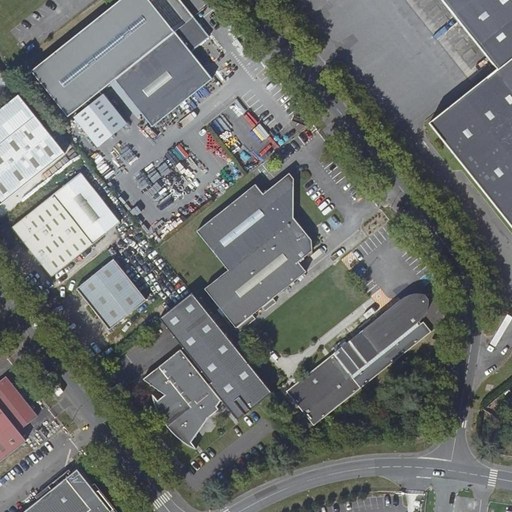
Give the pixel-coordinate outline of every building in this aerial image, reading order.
[(121,0),(75,37),(31,72),(68,118),(114,80),(152,127),(212,79),(191,52),(209,37),(179,0),(121,0)] [(511,0),(441,0),(497,70),(429,124),(511,227),(511,0)] [(0,204),(1,205),(65,154),(18,95),(0,110),(0,204)] [(111,101),(121,114),(127,109),(117,96),(111,101)] [(174,147),(167,152),(176,164),(183,159),(174,147)] [(81,173),(12,228),(52,277),(120,222),(81,173)] [(264,194),(256,185),(197,232),(228,271),(205,289),(236,328),(306,272),(299,263),(312,252),(312,240),(293,217),(294,180),(289,174),(264,194)] [(143,227),(151,219),(142,210),(134,218),(143,227)] [(328,220),(335,228),(340,224),(334,216),(328,220)] [(109,330),(146,300),(114,259),(76,289),(109,330)] [(216,407),(221,401),(234,418),(270,391),(193,293),(160,319),(211,383),(208,385),(181,350),(144,380),(165,395),(157,401),(153,395),(153,399),(155,405),(159,415),(164,422),(169,429),(173,434),(178,438),(187,445),(196,449),(191,443),(210,416),(219,409),(216,407)] [(314,426),(431,332),(423,322),(419,325),(416,323),(423,319),(425,315),(427,311),(428,307),(429,303),(429,300),(427,298),(425,295),(423,295),(419,294),(416,294),(412,295),(409,295),(406,297),(402,299),(395,314),(390,308),(333,354),(344,367),(297,405),(314,426)] [(402,299),(390,308),(395,314),(402,299)] [(286,391),(297,405),(344,367),(333,354),(286,391)] [(19,431),(38,416),(6,376),(0,381),(0,461),(26,440),(19,431)] [(115,511),(94,486),(92,488),(78,470),(71,476),(69,474),(71,472),(70,470),(49,486),(52,490),(39,501),(25,511),(115,511)]
